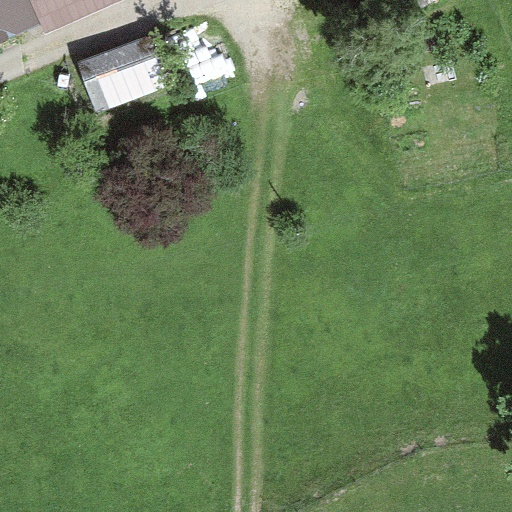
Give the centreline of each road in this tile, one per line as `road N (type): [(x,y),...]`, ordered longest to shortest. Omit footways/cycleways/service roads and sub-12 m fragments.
road 1 (track): [(270,0),(270,511)]
road 2 (unclassified): [(0,70),(57,44),(208,0)]
